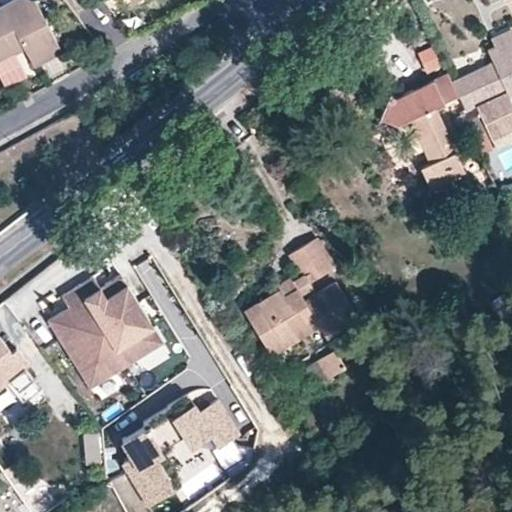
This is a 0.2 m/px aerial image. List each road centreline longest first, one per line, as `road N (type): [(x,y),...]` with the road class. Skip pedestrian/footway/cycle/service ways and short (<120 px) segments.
road 1 (secondary): [(323,0),(0,257)]
road 2 (residential): [(252,0),(0,131)]
